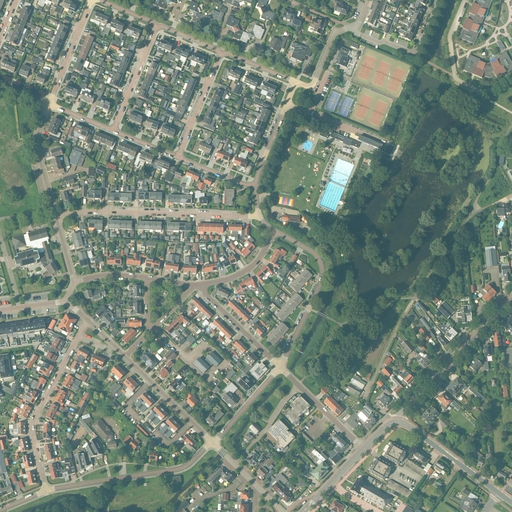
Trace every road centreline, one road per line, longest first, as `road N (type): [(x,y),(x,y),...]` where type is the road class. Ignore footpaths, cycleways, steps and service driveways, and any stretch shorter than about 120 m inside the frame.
road 1 (residential): [(364,398),(437,254),(466,222),(511,195)]
road 2 (residential): [(55,217),(259,217)]
road 3 (residential): [(45,491),(179,469),(211,443)]
road 4 (residential): [(278,366),(322,273),(310,250),(274,231)]
road 5 (tertiary): [(399,422),(406,402),(511,298)]
road 6 (residential): [(45,491),(32,422),(78,336)]
road 7 (residential): [(466,0),(449,36),(454,76),(481,93),(511,77)]
road 8 (residential): [(439,0),(416,55),(352,26)]
road 9 (tertiary): [(211,443),(124,357)]
